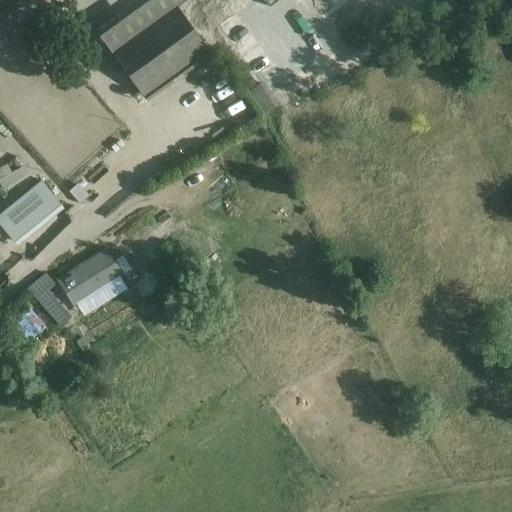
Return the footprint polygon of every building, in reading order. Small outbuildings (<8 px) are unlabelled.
[(171,0),(137,0),(95,32),(144,98),(208,50),(177,7),(171,0)] [(267,83),(284,103),(297,93),(281,72),(267,83)] [(248,92),(263,113),(263,114),(278,104),(264,82),(248,92)] [(106,184),(118,171),(108,162),(96,175),(106,184)] [(95,194),(104,187),(95,175),(86,181),(95,194)] [(0,213),(0,224),(2,227),(18,246),(63,209),(41,181),(0,213)] [(61,283),(72,300),(73,303),(89,293),(90,294),(92,292),(91,291),(116,275),(104,256),(61,283)] [(25,289),(28,293),(59,328),(72,317),(49,291),(55,285),(44,273),(25,289)] [(7,337),(15,346),(19,351),(25,346),(13,332),(7,337)]
